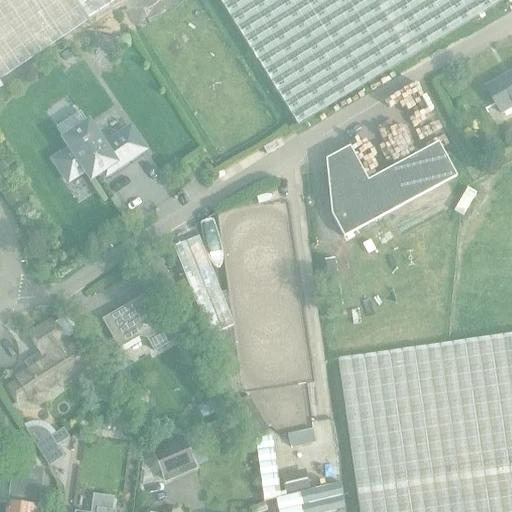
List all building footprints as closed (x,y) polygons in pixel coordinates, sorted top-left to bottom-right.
[(0,0),(0,88),(3,87),(0,82),(0,78),(117,0),(0,0)] [(219,0),(297,125),(502,0),(219,0)] [(90,49),(113,52),(115,38),(92,35),(90,49)] [(511,73),(488,88),(504,115),(511,110),(511,73)] [(90,179),(103,171),(105,175),(144,149),(130,128),(103,146),(88,123),(64,140),(70,149),(53,160),(68,181),(84,170),(90,179)] [(438,143),(369,180),(349,147),(325,160),(331,214),(343,237),(456,177),(438,143)] [(198,237),(173,247),(209,340),(235,330),(233,326),(198,237)] [(171,288),(155,261),(135,273),(151,299),(171,288)] [(175,339),(165,320),(170,318),(160,301),(150,307),(143,296),(102,319),(118,347),(140,335),(146,336),(154,351),(175,339)] [(84,365),(66,337),(62,339),(51,321),(29,335),(40,353),(32,358),(36,365),(15,378),(17,382),(7,388),(16,403),(27,397),(31,404),(38,405),(46,400),(46,394),(44,390),(84,365)] [(511,511),(511,333),(337,359),(354,481),(358,511),(511,511)] [(248,396),(236,403),(254,436),(267,429),(248,396)] [(219,397),(198,407),(203,418),(224,409),(219,397)] [(222,419),(206,426),(213,443),(230,436),(222,419)] [(63,429),(51,436),(57,445),(69,438),(63,429)] [(313,429),(287,435),(290,449),(316,443),(313,429)] [(35,444),(48,465),(64,455),(50,434),(35,444)] [(272,436),(255,438),(263,502),(275,499),(280,498),(272,436)] [(194,468),(185,445),(154,458),(163,480),(194,468)] [(7,503),(6,511),(40,511),(41,506),(38,506),(43,469),(12,465),(9,489),(7,503)] [(305,470),(281,475),(286,496),(310,490),(305,470)] [(275,499),(277,511),(335,511),(330,487),(280,498),(275,499)] [(250,509),(251,511),(262,511),(267,511),(264,503),(250,509)]
